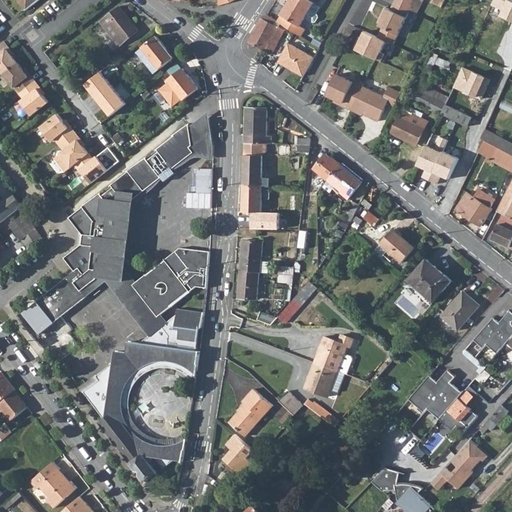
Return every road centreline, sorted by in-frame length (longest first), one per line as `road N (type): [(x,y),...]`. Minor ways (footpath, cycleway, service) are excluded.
road 1 (residential): [(226,58),(218,318),(201,446),(181,511)]
road 2 (residential): [(226,58),(511,276)]
road 3 (tertiary): [(0,332),(106,472)]
road 4 (unknown): [(301,112),(363,0)]
